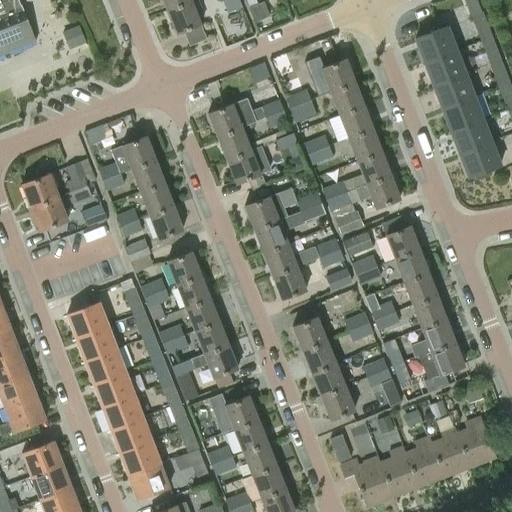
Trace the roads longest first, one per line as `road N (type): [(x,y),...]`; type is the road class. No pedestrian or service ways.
road 1 (residential): [(161,87),(331,511)]
road 2 (residential): [(0,215),(112,511)]
road 3 (residential): [(454,240),(366,7)]
road 4 (residential): [(161,87),(366,7)]
road 5 (residential): [(0,149),(161,87)]
road 6 (residential): [(511,382),(454,240)]
